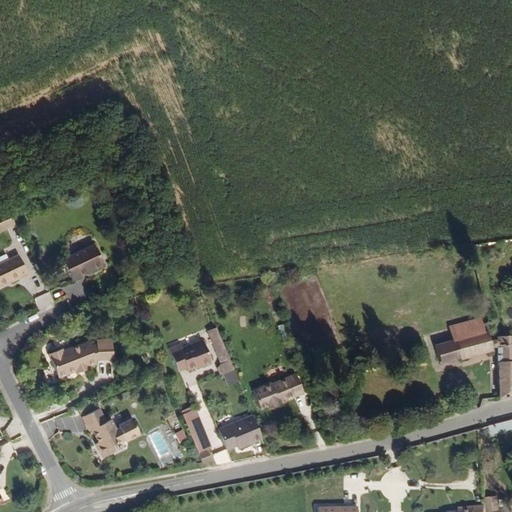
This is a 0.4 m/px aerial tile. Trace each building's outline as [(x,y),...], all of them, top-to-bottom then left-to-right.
[(0,240),(12,236),(6,221),(0,223),(0,240)] [(102,279),(112,276),(103,253),(59,271),(68,293),(88,285),(87,282),(94,278),(101,276),(102,279)] [(13,287),(27,280),(18,261),(0,268),(0,291),(13,286),(13,287)] [(39,310),(53,303),(48,291),(33,297),(39,310)] [(491,344),(497,345),(496,332),(492,332),(487,313),(450,322),(453,335),(434,339),(438,357),(459,353),(459,355),(492,348),(491,344)] [(224,374),(235,371),(218,328),(211,331),(224,364),(217,369),(220,375),(224,374)] [(511,394),(511,332),(496,332),(497,345),(498,394),(511,394)] [(195,363),(211,358),(204,339),(182,347),(180,341),(170,344),(178,367),(186,364),(188,368),(196,365),(195,363)] [(62,353),(49,358),(59,381),(75,373),(76,376),(89,370),(88,367),(96,364),(96,362),(113,360),(111,340),(105,340),(106,345),(97,346),(90,348),(88,344),(68,353),(63,355),(62,353)] [(196,365),(197,367),(212,362),(211,358),(195,363),(196,365)] [(227,382),(238,378),(235,371),(224,374),(227,382)] [(285,398),(286,401),(305,394),(299,375),(274,385),(273,383),(254,390),(261,409),(270,406),(270,408),(281,404),(279,401),(285,398)] [(93,410),(90,405),(80,410),(82,415),(93,410)] [(93,413),(84,418),(91,433),(95,431),(101,443),(98,445),(105,459),(111,456),(117,453),(115,448),(128,441),(128,443),(142,436),(133,420),(120,428),(121,430),(118,432),(117,429),(113,421),(108,423),(100,409),(93,413)] [(210,448),(203,431),(195,412),(194,411),(182,415),(191,437),(199,454),(200,454),(210,448)] [(236,445),(238,448),(262,438),(253,416),(219,429),(226,449),(236,445)] [(511,421),(492,425),(492,430),(511,427),(511,421)] [(172,433),(178,441),(184,436),(179,429),(172,433)] [(212,454),(217,466),(230,461),(225,449),(212,454)] [(214,461),(210,453),(201,456),(204,465),(214,461)] [(502,511),(501,498),(489,499),(489,500),(489,501),(489,511),(502,511)] [(489,511),(489,501),(489,500),(464,501),(464,505),(453,506),(453,509),(438,510),(437,511),(489,511)]
